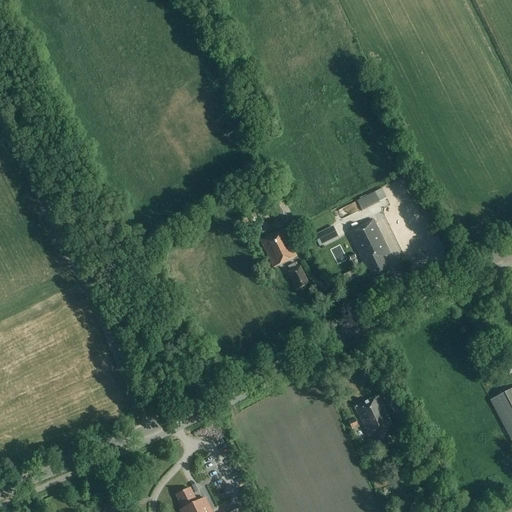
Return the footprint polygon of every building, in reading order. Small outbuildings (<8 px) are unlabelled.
[(356,202),(361,212),(379,203),(374,194),(356,202)] [(280,220),(280,219),(283,225),(292,220),(282,199),(272,203),(280,220)] [(374,280),(390,272),(383,258),(390,255),(374,221),(349,234),(367,271),(369,270),(374,280)] [(338,237),(333,227),(315,236),(320,246),(338,237)] [(260,240),(274,268),(297,257),(284,230),(277,233),(277,232),(260,240)] [(297,290),(309,284),(300,267),(297,269),(295,264),(288,268),(290,272),(288,273),(297,290)] [(511,389),(489,402),(511,444),(511,389)] [(378,397),(355,408),(369,437),(392,425),(378,397)] [(348,423),(351,429),(357,427),(354,420),(348,423)] [(246,511),(244,507),(233,511),(227,511),(228,511),(226,511),(212,511),(205,498),(197,502),(190,488),(175,495),(182,509),(179,511),(246,511)] [(254,499),(249,488),(240,493),(245,504),(254,499)]
